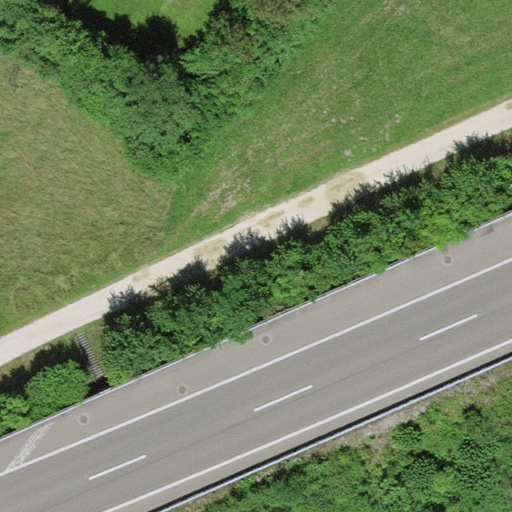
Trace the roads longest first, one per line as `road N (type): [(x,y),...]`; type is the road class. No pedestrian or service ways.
road 1 (track): [(0,354),(511,118)]
road 2 (motorway): [(511,299),(3,511)]
